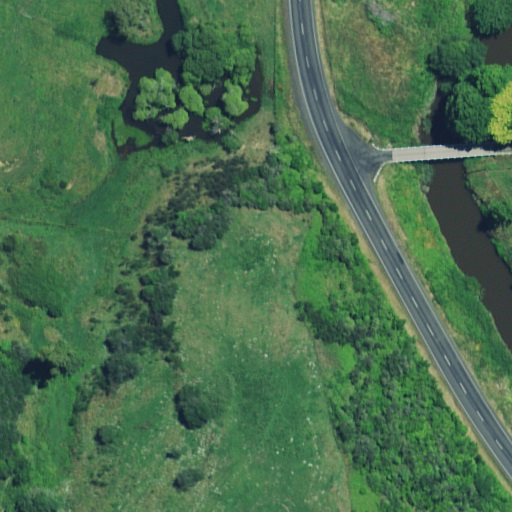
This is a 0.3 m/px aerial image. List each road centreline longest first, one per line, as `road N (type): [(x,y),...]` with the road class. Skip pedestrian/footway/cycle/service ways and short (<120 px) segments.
road 1 (tertiary): [(511,451),(457,374),(339,153)]
road 2 (residential): [(339,153),(511,144)]
road 3 (tertiary): [(339,153),(320,113),(299,0)]
